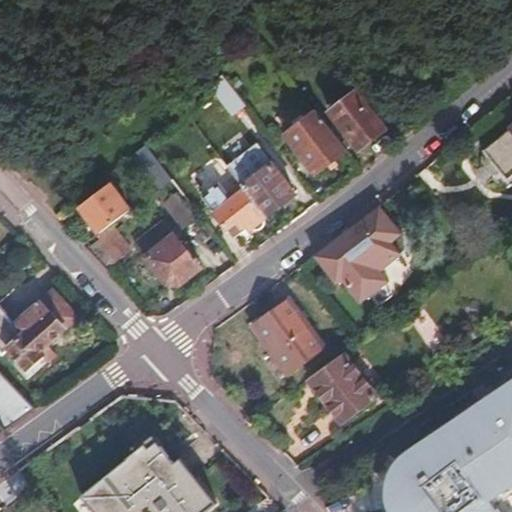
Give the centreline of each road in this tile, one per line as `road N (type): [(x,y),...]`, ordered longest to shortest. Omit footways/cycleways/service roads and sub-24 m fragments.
road 1 (residential): [(511,67),(156,345)]
road 2 (residential): [(156,345),(314,511)]
road 3 (residential): [(0,186),(156,345)]
road 4 (residential): [(156,345),(0,455)]
